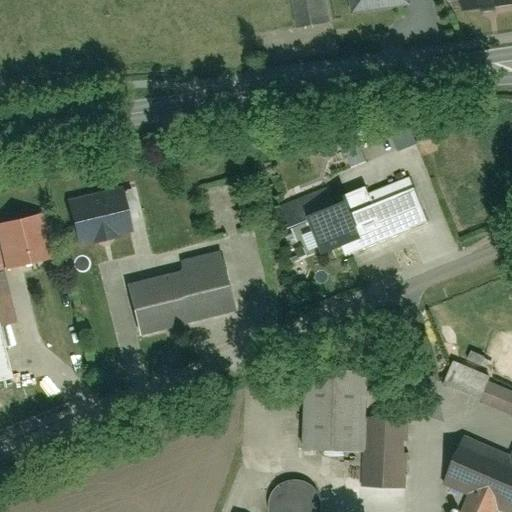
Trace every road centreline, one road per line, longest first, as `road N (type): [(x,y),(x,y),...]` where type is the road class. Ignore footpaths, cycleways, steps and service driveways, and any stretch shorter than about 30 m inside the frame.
road 1 (residential): [(511,243),(0,440)]
road 2 (tertiary): [(511,64),(0,140)]
